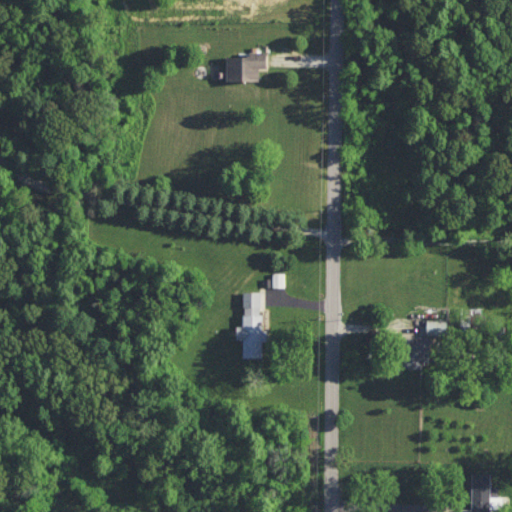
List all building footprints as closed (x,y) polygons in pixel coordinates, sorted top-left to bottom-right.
[(227,80),(259,80),(259,68),(268,68),(268,51),(251,51),(250,56),(227,56),(227,80)] [(284,272),(273,272),(272,286),(284,286),(284,272)] [(243,357),(263,357),(263,340),(267,340),(267,329),(262,329),(262,291),(243,291),(243,326),(237,326),(237,339),(243,339),(243,357)] [(448,320),(427,319),(427,337),(404,337),(403,367),(422,368),(423,360),(436,361),(437,343),(447,344),(448,320)] [(459,511),(490,511),(490,472),(472,472),(472,508),(460,508),(459,511)]
